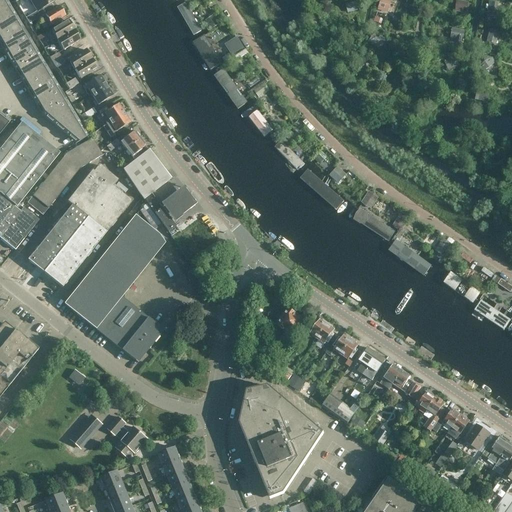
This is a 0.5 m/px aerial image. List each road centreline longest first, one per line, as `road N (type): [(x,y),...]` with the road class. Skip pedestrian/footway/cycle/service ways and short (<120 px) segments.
road 1 (residential): [(504,270),(346,157),(257,54),(224,0)]
road 2 (tertiary): [(258,253),(160,136),(76,0)]
road 3 (tertiary): [(511,429),(258,253)]
road 4 (residential): [(214,411),(140,385),(0,274)]
road 5 (residential): [(214,411),(230,308),(258,253)]
